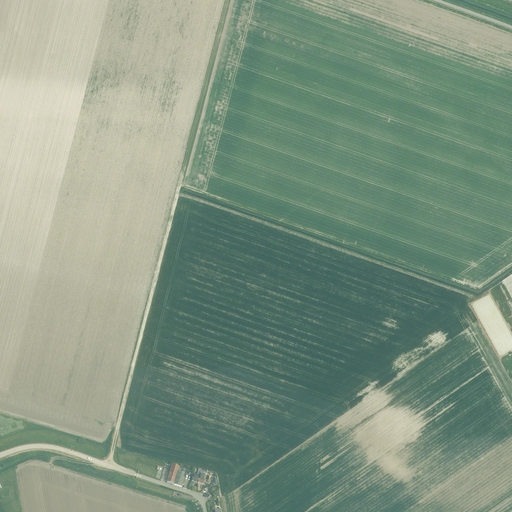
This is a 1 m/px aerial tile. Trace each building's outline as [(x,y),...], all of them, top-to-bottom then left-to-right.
[(167,483),(174,485),(180,468),(172,466),(167,483)] [(180,468),(174,485),(182,488),(187,471),(180,468)] [(192,476),(191,482),(197,484),(199,478),(201,472),(202,470),(198,469),(196,475),(194,474),(193,476),(192,476)] [(199,478),(197,484),(204,485),(205,480),(207,481),(209,477),(206,476),(206,474),(201,472),(199,478)] [(209,491),(213,495),(218,491),(214,487),(209,491)]
